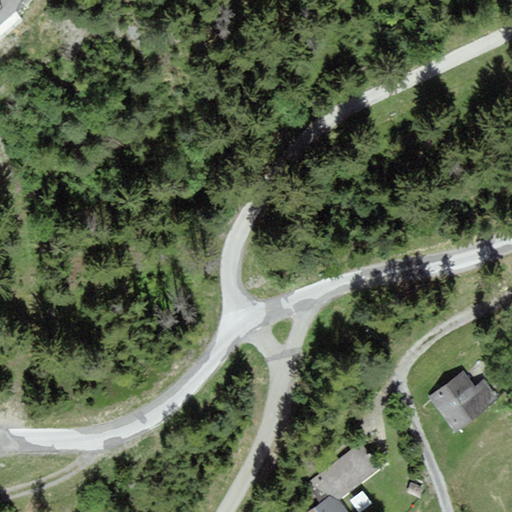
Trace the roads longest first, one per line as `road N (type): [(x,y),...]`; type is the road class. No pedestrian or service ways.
road 1 (track): [(245,321),(232,293),(229,253),(305,130),(511,32)]
road 2 (tertiary): [(0,439),(84,438),(125,427),(189,387),(245,321)]
road 3 (tertiary): [(312,292),(511,240)]
road 4 (residential): [(223,511),(252,469),(281,371)]
